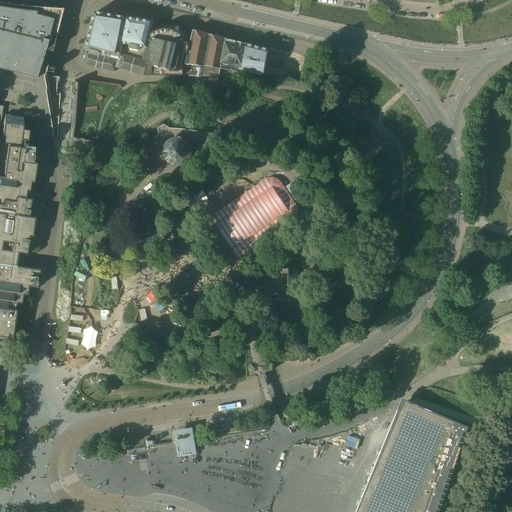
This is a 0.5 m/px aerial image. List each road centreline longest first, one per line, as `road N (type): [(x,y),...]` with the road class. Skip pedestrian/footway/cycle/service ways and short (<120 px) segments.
road 1 (tertiary): [(73,434),(88,424),(274,392),(350,359),(408,320),(435,286),(449,249),(455,181),(448,139)]
road 2 (residential): [(30,376),(38,367),(58,183),(36,93),(0,80)]
road 3 (residential): [(115,0),(314,50),(318,65)]
road 4 (residential): [(356,42),(190,0)]
road 5 (residential): [(511,48),(444,57),(356,42)]
road 6 (residential): [(70,68),(222,83)]
road 7 (residential): [(448,139),(404,75),(356,42)]
